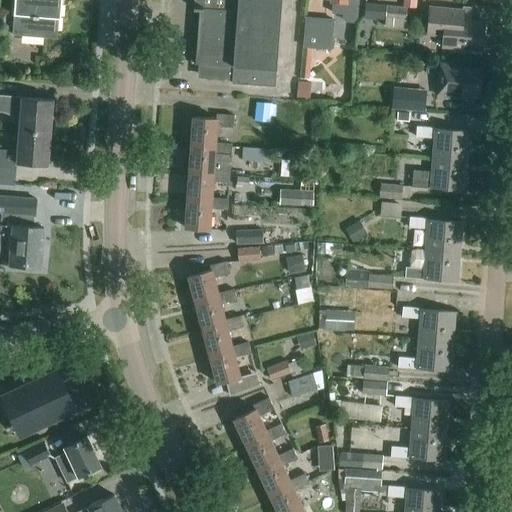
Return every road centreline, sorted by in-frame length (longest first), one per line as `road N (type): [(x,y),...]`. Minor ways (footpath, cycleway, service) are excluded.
road 1 (residential): [(479,511),(511,104)]
road 2 (secondary): [(126,315),(118,228),(131,0)]
road 3 (secondary): [(202,511),(157,424),(126,315)]
road 4 (residential): [(0,336),(126,315)]
